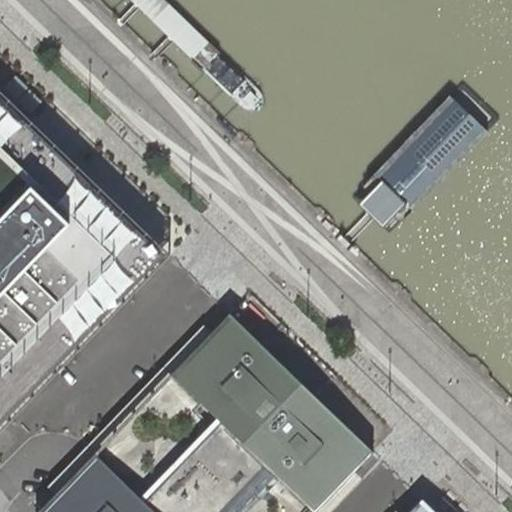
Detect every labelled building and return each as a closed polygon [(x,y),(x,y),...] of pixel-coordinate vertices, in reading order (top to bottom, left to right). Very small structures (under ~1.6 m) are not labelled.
[(0,0),(0,19),(59,79),(84,54),(30,0),(0,0)] [(128,0),(240,107),(246,110),(254,111),(261,109),(263,103),(261,95),(256,87),(165,0),(128,0)] [(499,115),(461,81),(354,196),(392,231),(499,115)] [(0,423),(165,255),(0,94),(0,423)] [(319,263),(337,243),(325,232),(307,252),(319,263)] [(313,511),(373,451),(229,312),(80,467),(43,506),(47,511),(313,511)] [(436,511),(422,498),(407,511),(436,511)]
